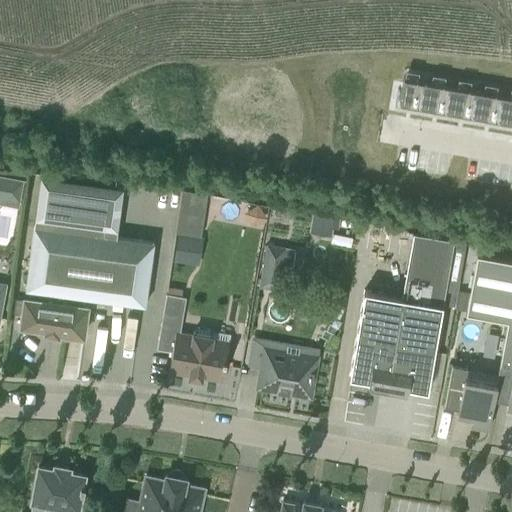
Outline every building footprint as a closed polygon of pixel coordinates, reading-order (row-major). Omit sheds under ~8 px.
[(404,74),(400,100),(427,104),(431,79),(404,74)] [(431,79),(427,104),(453,109),(457,84),(431,79)] [(457,84),(453,109),(479,113),(483,88),(457,84)] [(483,88),(479,113),(505,118),(509,93),(483,88)] [(24,179),(0,174),(0,203),(19,207),(24,179)] [(174,259),(201,262),(209,190),(182,187),(174,259)] [(259,202),(244,211),(252,225),(267,216),(259,202)] [(310,230),(333,234),(336,215),(313,212),(310,230)] [(24,297),(20,326),(44,329),(44,332),(58,334),(58,331),(83,334),(87,306),(83,305),(84,297),(145,305),(153,242),(116,236),(34,225),(25,288),(29,289),(28,298),(24,297)] [(407,388),(427,391),(453,240),(412,233),(401,298),(363,291),(348,378),(368,381),(367,386),(406,393),(407,388)] [(266,243),(258,286),(278,290),(282,269),(291,270),(295,249),(286,247),(266,243)] [(507,321),(498,372),(493,399),(507,401),(506,408),(511,408),(511,261),(476,255),(466,313),(507,321)] [(202,377),(222,380),(229,341),(212,338),(212,334),(209,329),(199,327),(193,331),(192,334),(175,331),(183,289),(168,286),(167,293),(166,293),(156,348),(172,351),(168,371),(188,374),(187,377),(202,380),(202,377)] [(296,393),(310,396),(317,356),(264,347),(257,386),(270,389),(270,392),(288,395),(289,390),(297,391),(296,393)] [(493,399),(498,372),(451,364),(444,405),(458,407),(456,415),(471,418),(470,425),(487,428),(493,399)] [(43,511),(44,505),(77,511),(81,491),(83,492),(85,486),(82,485),(84,474),(69,471),(69,467),(54,464),(53,468),(38,465),(31,501),(32,501),(30,511),(43,511)] [(127,499),(124,511),(198,511),(204,488),(185,484),(186,478),(165,474),(164,480),(145,476),(140,502),(127,499)] [(339,511),(340,511),(320,508),(321,503),(303,500),(302,504),(282,501),(280,511),(339,511)]
